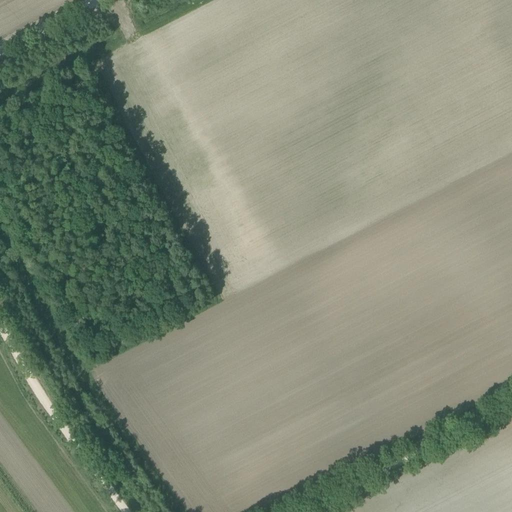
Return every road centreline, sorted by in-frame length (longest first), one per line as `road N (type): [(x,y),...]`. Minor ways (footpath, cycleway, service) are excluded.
road 1 (track): [(302,511),(511,404)]
road 2 (track): [(0,323),(39,395),(126,511)]
